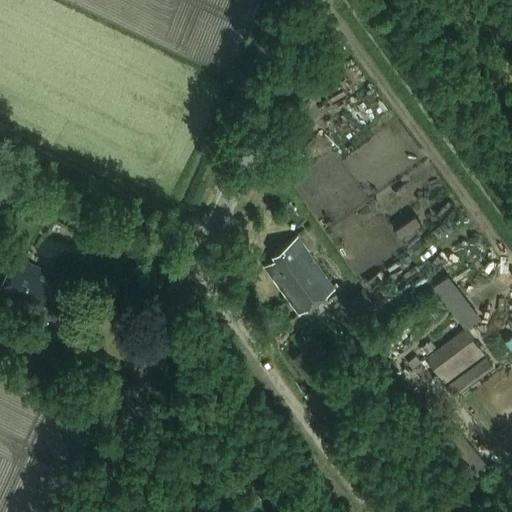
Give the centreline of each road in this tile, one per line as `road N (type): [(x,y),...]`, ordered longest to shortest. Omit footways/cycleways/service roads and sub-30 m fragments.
road 1 (unclassified): [(88,511),(315,0)]
road 2 (unknown): [(190,282),(363,511)]
road 3 (unknown): [(211,232),(0,133)]
